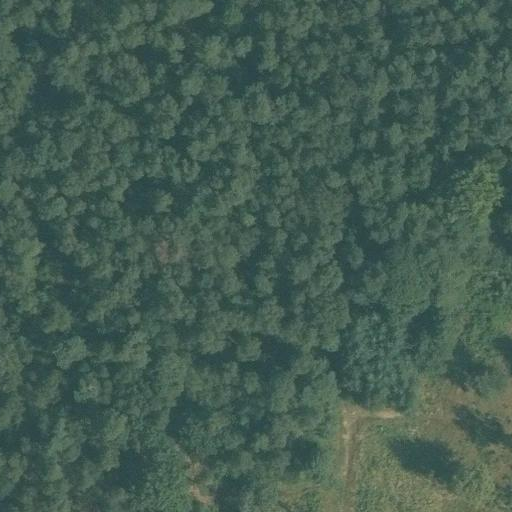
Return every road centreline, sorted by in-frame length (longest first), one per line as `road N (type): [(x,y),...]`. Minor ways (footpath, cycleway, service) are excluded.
road 1 (track): [(329,511),(359,0)]
road 2 (track): [(334,330),(0,268)]
